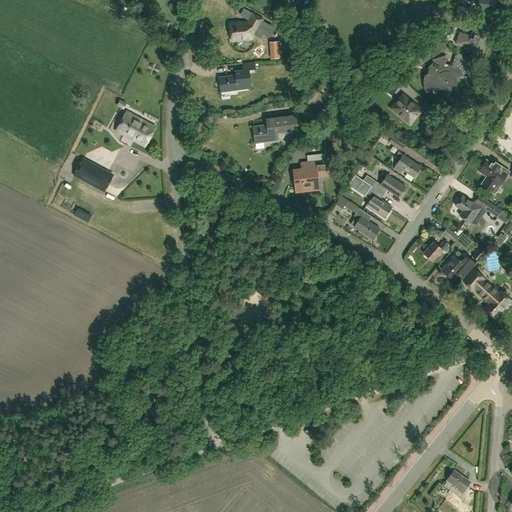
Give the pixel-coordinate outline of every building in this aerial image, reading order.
[(492,12),(493,0),(472,0),(479,1),(477,9),(492,12)] [(473,17),(473,15),(474,8),(457,5),(456,14),(473,17)] [(262,21),(263,19),(252,13),(247,22),(240,23),(239,22),(229,23),(231,40),(252,38),(257,30),(270,37),(275,28),(262,21)] [(456,44),(467,48),(482,54),(489,33),(487,32),(490,25),(482,22),(476,22),(471,37),(460,32),(456,44)] [(459,69),(454,66),(451,65),(445,64),(445,56),(441,57),(433,59),(434,62),(429,68),(431,69),(427,76),(429,77),(430,92),(438,87),(441,90),(444,91),(448,91),(451,90),(453,88),(455,85),(456,82),(455,79),(463,75),(461,72),(459,69)] [(235,75),(218,77),(220,92),(237,90),(237,87),(250,86),(250,88),(251,88),(251,86),(249,70),(255,69),(254,63),(242,65),(242,70),(234,71),(235,75)] [(386,84),(382,89),(391,96),(395,91),(404,81),(394,73),(386,84)] [(329,102),(344,92),(338,84),(336,85),(323,94),(329,102)] [(242,91),(225,94),(227,103),(243,99),(242,91)] [(410,124),(422,110),(402,94),(391,108),(410,124)] [(337,105),(339,106),(344,110),(349,104),(342,99),(337,105)] [(147,147),(157,128),(127,113),(117,132),(147,147)] [(276,132),(297,129),(295,115),(266,119),(267,125),(253,127),(255,143),(277,140),(276,132)] [(392,137),(388,142),(401,151),(405,145),(392,137)] [(396,160),(398,161),(395,165),(396,165),(393,169),(401,174),(403,170),(413,177),(420,167),(402,155),(402,154),(398,151),(394,157),(397,159),(396,160)] [(361,164),(369,169),(372,171),(378,161),(368,154),(361,164)] [(104,191),(113,175),(83,159),(74,175),(104,191)] [(301,170),(294,171),(296,191),(310,190),(310,185),(318,184),(317,176),(327,175),(325,159),(308,161),(309,169),(301,170)] [(486,159),(478,171),(486,176),(481,184),(492,192),(498,184),(500,186),(510,172),(505,169),(495,162),(493,164),(486,159)] [(367,175),(363,181),(371,186),(384,194),(387,189),(388,190),(398,197),(405,186),(387,174),(380,184),(375,181),(367,175)] [(363,181),(356,191),(364,196),(370,200),(366,205),(384,217),(391,207),(381,200),(380,199),(384,194),(371,186),(363,181)] [(462,210),(462,211),(459,215),(471,223),(482,207),(474,201),(473,203),(462,195),(455,205),(462,210)] [(379,229),(368,221),(371,216),(360,209),(347,200),(344,206),(357,214),(355,217),(358,219),(353,226),(372,239),(379,229)] [(483,208),(496,217),(506,224),(511,218),(502,211),(488,201),(483,208)] [(454,242),(458,236),(447,227),(443,232),(454,242)] [(432,261),(449,243),(445,240),(439,246),(433,241),(423,253),(432,261)] [(480,249),(473,258),(477,262),(485,253),(480,249)] [(454,256),(441,270),(452,280),(457,274),(460,270),(465,274),(475,263),(467,256),(461,262),(459,260),(454,256)] [(426,280),(431,264),(420,260),(414,275),(426,280)] [(505,296),(504,298),(483,279),(484,278),(474,269),(463,281),(473,290),(474,289),(489,303),(484,308),(494,317),(504,306),(505,307),(511,301),(505,296)] [(462,493),(469,482),(453,470),(446,480),(452,484),(451,486),(462,493)] [(454,496),(449,502),(460,511),(462,511),(467,507),(454,496)]
